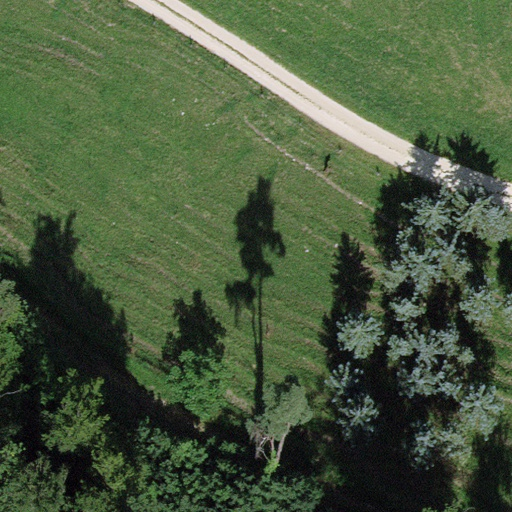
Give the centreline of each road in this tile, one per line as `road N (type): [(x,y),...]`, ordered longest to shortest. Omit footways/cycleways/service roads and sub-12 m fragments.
road 1 (track): [(511,198),(345,129),(148,0)]
road 2 (track): [(0,292),(206,441),(321,511)]
